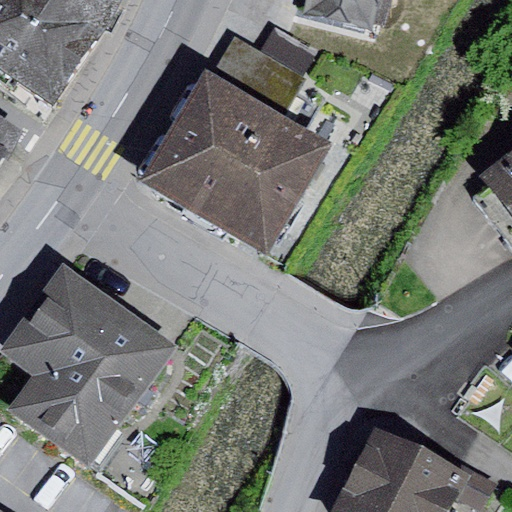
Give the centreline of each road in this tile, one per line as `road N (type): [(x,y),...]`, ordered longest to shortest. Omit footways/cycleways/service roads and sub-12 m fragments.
road 1 (residential): [(349,368),(63,194)]
road 2 (residential): [(511,478),(349,368)]
road 3 (residential): [(511,289),(445,329),(349,368)]
road 4 (secondary): [(178,0),(94,151)]
road 5 (residential): [(349,368),(296,511)]
